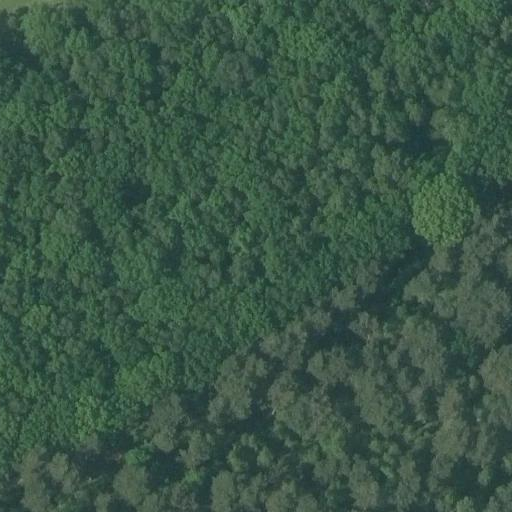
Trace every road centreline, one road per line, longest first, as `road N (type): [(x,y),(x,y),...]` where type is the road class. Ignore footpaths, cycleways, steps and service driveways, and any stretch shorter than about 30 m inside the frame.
road 1 (track): [(115,446),(511,178)]
road 2 (track): [(0,484),(115,446)]
